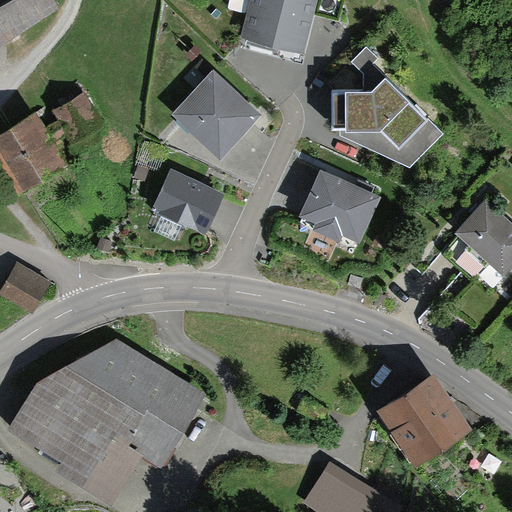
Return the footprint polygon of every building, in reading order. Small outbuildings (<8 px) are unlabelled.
[(0,42),(61,6),(57,0),(30,0),(0,18),(0,42)] [(250,0),(241,39),(305,54),(318,0),(250,0)] [(385,69),(382,72),(372,62),(377,57),(365,45),(351,59),(363,71),(363,84),(346,84),(346,123),(376,122),(398,144),(429,114),(385,69)] [(172,116),(221,160),(262,115),(213,70),(172,116)] [(10,143),(39,187),(113,138),(84,94),(10,143)] [(153,209),(206,233),(224,193),(171,169),(153,209)] [(299,217),(360,244),(381,197),(320,170),(299,217)] [(455,235),(504,276),(511,266),(511,222),(485,200),(455,235)] [(17,257),(0,287),(33,306),(50,276),(17,257)] [(214,392),(130,344),(56,380),(24,436),(131,497),(157,451),(174,461),(214,392)] [(424,369),(378,399),(418,458),(464,428),(424,369)] [(337,468),(311,502),(324,511),(389,511),(392,509),(337,468)]
